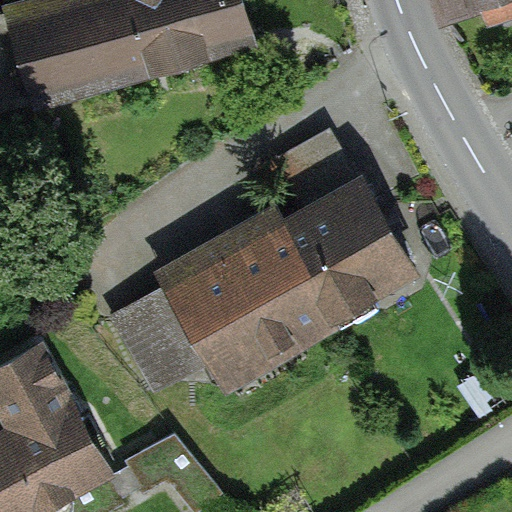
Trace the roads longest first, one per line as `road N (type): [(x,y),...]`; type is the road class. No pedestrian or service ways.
road 1 (tertiary): [(511,216),(418,50),(399,0)]
road 2 (residential): [(511,446),(400,511)]
